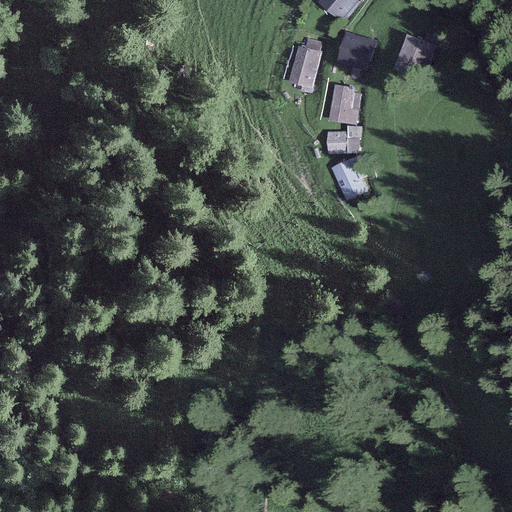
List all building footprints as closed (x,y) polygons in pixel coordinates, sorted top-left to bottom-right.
[(363,0),(328,0),(327,1),(349,18),(363,0)] [(373,68),(382,38),(357,31),(348,60),(362,64),(359,71),(367,74),(369,66),(373,68)] [(454,36),(436,31),(434,39),(415,33),(404,68),(432,76),(441,46),(450,49),(454,36)] [(327,49),(306,45),(299,79),(319,83),(327,49)] [(366,86),(343,83),(337,117),(360,121),(366,86)] [(368,135),(357,135),(357,129),(335,130),(336,149),(349,149),(368,149),(368,135)] [(367,174),(375,171),(367,154),(343,165),(357,196),(373,189),(367,174)]
